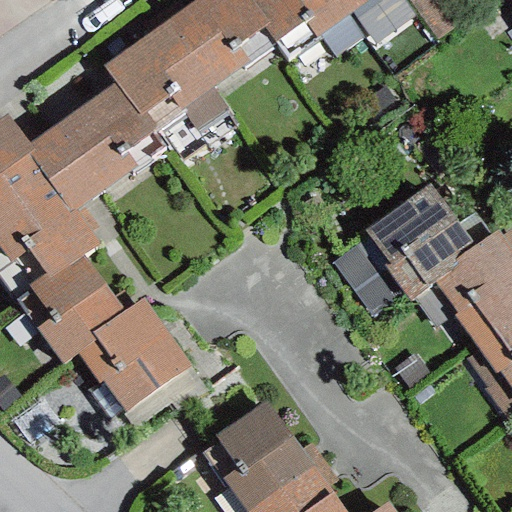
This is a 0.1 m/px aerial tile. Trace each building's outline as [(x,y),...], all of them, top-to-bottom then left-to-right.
[(195,0),(165,22),(213,88),(274,44),(262,28),(267,25),(249,0),(195,0)] [(249,0),(267,25),(262,28),(274,44),(284,60),(367,0),(249,0)] [(165,22),(102,67),(115,84),(138,116),(144,112),(159,133),(184,116),(195,131),(227,109),(213,88),(165,22)] [(115,84),(67,116),(113,183),(168,146),(159,133),(144,112),(138,116),(115,84)] [(6,114),(0,118),(0,220),(49,186),(27,155),(33,151),(27,143),(6,114)] [(113,183),(67,116),(27,143),(33,151),(27,155),(49,186),(68,214),(73,210),(113,183)] [(428,184),(364,231),(368,237),(387,263),(383,266),(402,290),(410,301),(433,282),(457,265),(453,259),(473,245),(428,184)] [(27,248),(44,273),(49,280),(83,256),(98,245),(73,210),(68,214),(49,186),(0,220),(0,247),(9,261),(27,248)] [(452,317),(473,346),(511,317),(511,250),(496,228),(473,245),(453,259),(457,265),(433,282),(456,314),(452,317)] [(369,316),(402,290),(383,266),(387,263),(368,237),(330,265),(369,316)] [(122,312),(83,256),(49,280),(44,273),(26,285),(49,318),(35,328),(62,366),(77,356),(98,341),(92,332),(122,312)] [(122,312),(92,332),(98,341),(77,356),(98,384),(102,381),(124,413),(191,366),(142,297),(122,312)] [(511,317),(473,346),(494,375),(497,372),(511,392),(511,317)] [(267,402),(215,437),(236,469),(221,479),(243,511),(249,511),(321,461),(309,443),(299,450),(267,402)] [(337,484),(321,461),(249,511),(344,511),(329,490),(337,484)] [(394,511),(388,502),(372,511),(394,511)]
